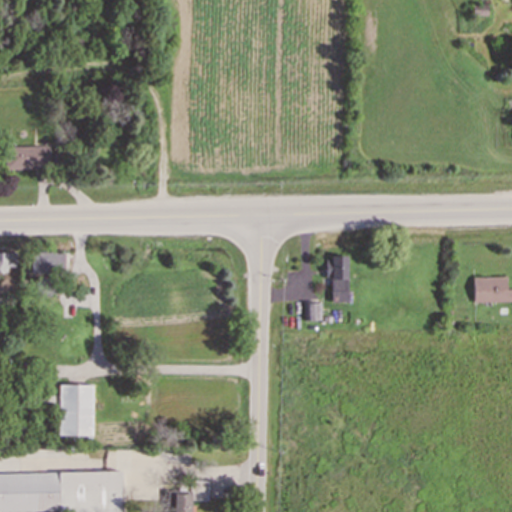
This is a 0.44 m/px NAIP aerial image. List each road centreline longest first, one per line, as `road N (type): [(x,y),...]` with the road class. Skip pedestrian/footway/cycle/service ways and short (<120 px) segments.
road 1 (secondary): [(0,217),(511,208)]
road 2 (residential): [(266,214),(254,511)]
